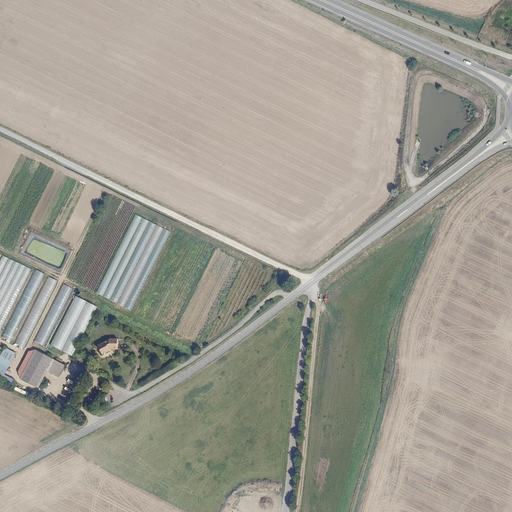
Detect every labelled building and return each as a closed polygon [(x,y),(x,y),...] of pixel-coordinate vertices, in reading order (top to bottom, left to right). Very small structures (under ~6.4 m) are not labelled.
[(132,215),(98,296),(135,311),(168,230),(132,215)] [(0,333),(30,269),(3,256),(0,262),(0,333)] [(34,269),(3,338),(12,342),(43,273),(34,269)] [(16,344),(26,349),(56,280),(46,276),(16,344)] [(47,347),(71,288),(61,283),(36,342),(47,347)] [(73,357),(95,306),(87,303),(88,301),(74,295),(51,347),(73,357)] [(104,336),(93,342),(98,350),(105,345),(105,344),(106,344),(113,343),(113,334),(105,334),(105,335),(104,336)] [(63,373),(69,362),(41,348),(26,375),(44,384),(52,368),(63,373)] [(9,373),(13,366),(2,360),(0,365),(0,374),(17,383),(19,378),(9,373)] [(336,435),(340,411),(333,410),(330,434),(336,435)] [(312,484),(319,485),(320,475),(314,474),(312,484)]
